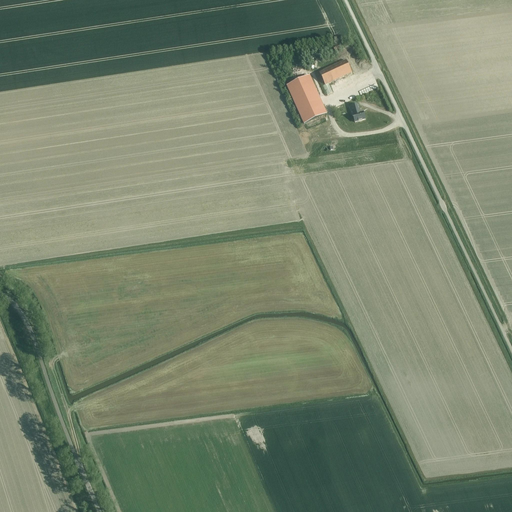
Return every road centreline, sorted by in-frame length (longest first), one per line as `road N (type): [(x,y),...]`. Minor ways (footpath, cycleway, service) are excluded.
road 1 (unclassified): [(511,350),(346,0)]
road 2 (unclassified): [(0,292),(21,312),(102,511)]
